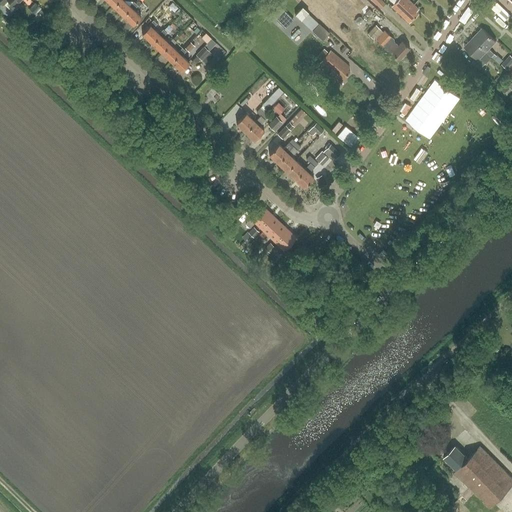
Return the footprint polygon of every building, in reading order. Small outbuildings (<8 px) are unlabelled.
[(118,0),(113,6),(123,16),(131,7),(124,1),(124,0),(118,0)] [(143,0),(137,0),(131,7),(123,16),(133,25),(140,16),(133,10),(138,5),(139,6),(144,1),(143,0)] [(380,0),(370,0),(380,9),(385,4),(380,0)] [(416,12),(418,9),(408,0),(397,0),(391,6),(409,23),(418,14),(416,12)] [(293,20),(285,11),(277,20),(285,28),(293,20)] [(301,19),(312,30),(322,40),(329,34),(319,24),(307,13),(301,19)] [(149,25),(141,33),(151,43),(159,34),(152,27),(156,23),(153,20),(148,25),(149,25)] [(36,30),(32,22),(25,25),(28,33),(36,30)] [(163,30),(159,34),(151,43),(161,52),(169,44),(162,37),(171,29),(168,26),(164,30),(163,30)] [(482,28),(473,38),(487,51),(486,52),(491,57),(494,54),(489,49),(496,42),(482,28)] [(398,60),(409,48),(402,41),(398,45),(394,41),(394,39),(384,31),(376,40),(398,60)] [(473,38),(464,47),(477,60),(477,61),(482,66),(485,63),(480,58),(486,52),(487,51),(473,38)] [(173,39),(169,44),(161,52),(171,61),(179,53),(172,47),(176,42),(173,39)] [(189,52),(195,46),(191,43),(185,48),(189,52)] [(348,49),(345,45),(340,51),(344,54),(348,49)] [(206,64),(214,56),(204,46),(196,54),(206,64)] [(183,48),(179,53),(171,61),(181,71),(189,62),(182,56),(186,51),(183,48)] [(324,49),(317,57),(321,61),(319,63),(330,72),(328,74),(339,83),(349,71),(347,69),(349,67),(330,50),(328,52),(324,49)] [(507,69),(511,63),(511,56),(503,65),(507,69)] [(478,72),(482,67),(475,60),(471,65),(478,72)] [(279,102),(273,108),(279,115),(285,109),(279,102)] [(290,122),(294,126),(306,114),(301,110),(290,122)] [(255,122),(245,132),(254,140),(263,130),(259,126),(269,116),(264,112),(261,116),(255,122)] [(246,113),(236,123),(245,132),(255,122),(246,113)] [(285,119),(282,116),(279,119),(276,116),(268,125),(274,130),(285,119)] [(294,126),(289,122),(277,134),(283,139),(294,126)] [(324,129),(316,122),(308,131),(313,135),(316,131),(319,134),(324,129)] [(352,146),(360,136),(346,125),(338,135),(352,146)] [(297,143),(293,139),(283,149),(278,144),(268,154),(278,163),(294,147),(297,143)] [(297,143),(294,147),(278,163),(286,171),(296,161),(292,157),(301,147),(297,143)] [(340,153),(330,144),(322,152),(321,151),(314,158),(321,165),(328,158),(329,159),(331,156),(334,159),(340,153)] [(305,169),(295,179),(303,188),(313,178),(309,174),(318,164),(314,159),(310,163),(304,169),(305,169)] [(296,161),(286,171),(295,179),(305,169),(304,169),(296,161)] [(328,184),(323,175),(315,179),(320,188),(328,184)] [(262,206),(250,218),(258,226),(270,214),(262,206)] [(270,214),(258,226),(266,234),(278,222),(270,214)] [(278,222),(266,234),(275,242),(287,230),(278,222)] [(287,230),(275,242),(283,250),(295,237),(287,230)] [(455,446),(444,457),(456,470),(454,472),(470,488),(458,500),(470,511),(485,511),(511,485),(511,478),(480,446),(468,458),(455,446)]
